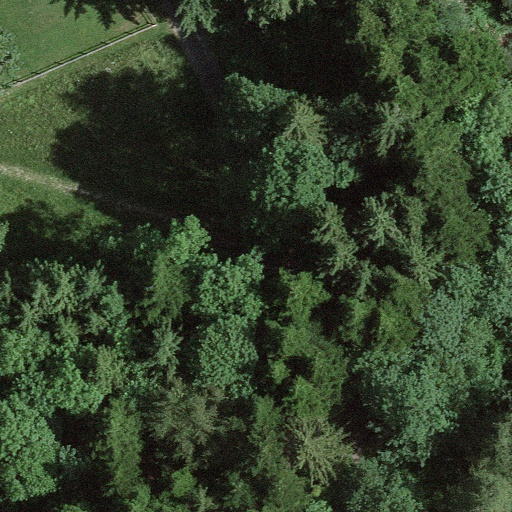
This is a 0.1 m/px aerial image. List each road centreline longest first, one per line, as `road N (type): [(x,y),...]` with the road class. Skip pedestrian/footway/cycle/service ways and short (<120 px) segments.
road 1 (track): [(350,511),(354,465),(338,364),(290,239)]
road 2 (unclassified): [(178,0),(290,239)]
